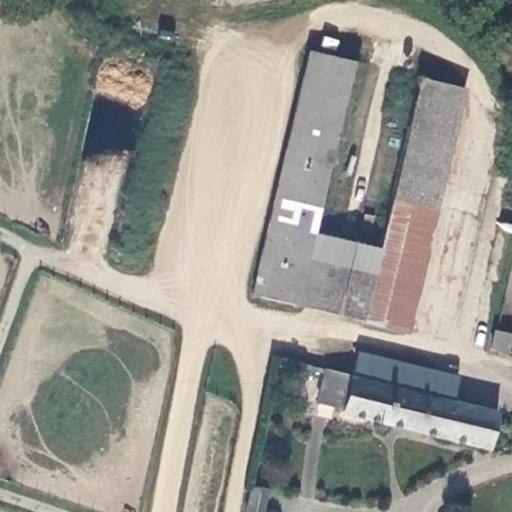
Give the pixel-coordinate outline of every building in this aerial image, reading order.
[(400,330),(465,88),(319,48),(255,290),(400,330)] [(511,333),(496,329),(490,349),(509,355),(511,342),(511,333)] [(338,412),(489,450),(498,411),(453,400),(460,375),(357,351),(350,374),(324,368),(316,403),(339,409),(338,412)] [(267,392),(315,402),(323,367),(275,356),(267,392)] [(254,487),(247,511),(259,511),(265,490),(254,487)]
